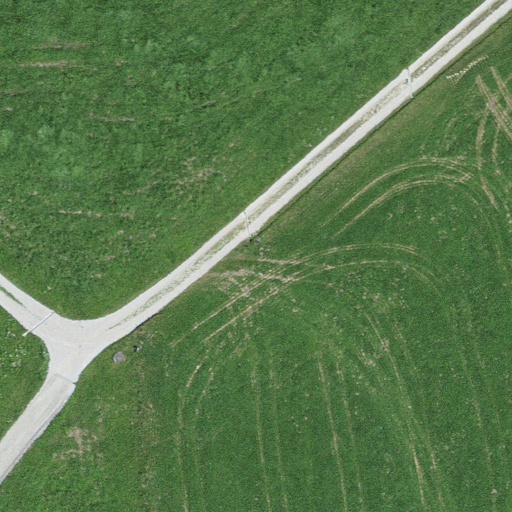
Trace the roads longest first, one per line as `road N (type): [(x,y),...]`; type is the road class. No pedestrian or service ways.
road 1 (track): [(502,0),(110,330),(85,339),(62,333),(0,284)]
road 2 (track): [(0,465),(85,339)]
